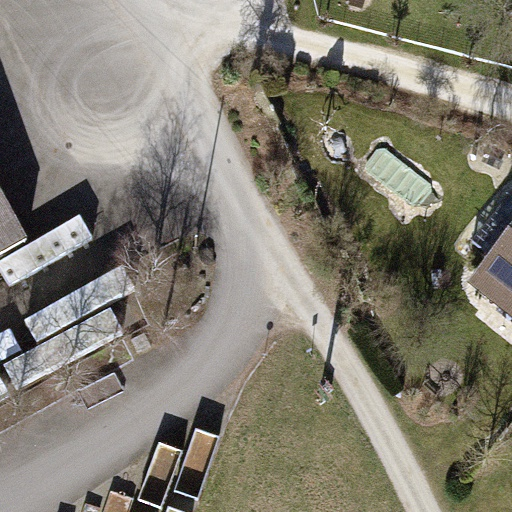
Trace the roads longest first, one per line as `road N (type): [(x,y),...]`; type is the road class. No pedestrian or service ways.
road 1 (track): [(146,34),(430,511)]
road 2 (track): [(211,12),(511,110)]
road 3 (residential): [(129,0),(146,34),(235,0)]
